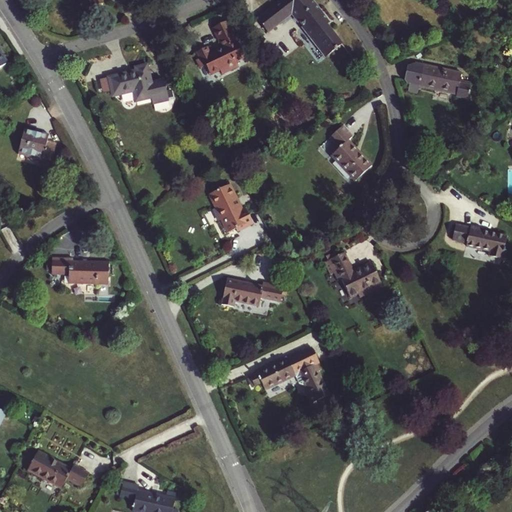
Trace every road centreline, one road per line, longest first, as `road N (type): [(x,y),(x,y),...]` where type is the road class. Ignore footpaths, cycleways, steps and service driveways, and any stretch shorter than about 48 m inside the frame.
road 1 (residential): [(251,511),(112,196)]
road 2 (residential): [(398,163),(371,205),(378,236),(412,241),(429,230),(432,207),(416,182)]
road 3 (residential): [(37,56),(207,0)]
road 4 (residential): [(398,163),(395,117),(377,60),(338,0)]
road 5 (residential): [(112,196),(37,56)]
road 6 (residential): [(397,511),(511,405)]
road 7 (residential): [(0,279),(56,224),(112,196)]
